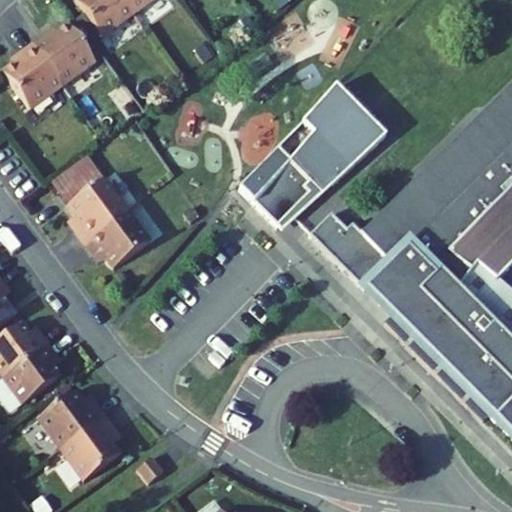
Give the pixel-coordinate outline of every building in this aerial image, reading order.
[(120,0),(78,0),(75,2),(86,17),(100,36),(102,39),(133,16),(120,0)] [(120,0),(133,16),(154,0),(120,0)] [(275,0),(283,9),(295,0),(275,0)] [(100,36),(86,17),(77,24),(80,27),(91,42),(100,36)] [(244,34),(253,27),(247,19),(238,27),(244,34)] [(45,38),(32,47),(62,88),(95,64),(86,52),(72,33),(67,27),(56,35),(47,41),(45,38)] [(80,27),(72,33),(86,52),(94,46),(91,42),(80,27)] [(47,41),(56,35),(54,32),(45,38),(47,41)] [(204,66),(216,57),(207,45),(195,54),(204,66)] [(62,88),(32,47),(20,57),(22,60),(13,66),(2,74),(30,112),(62,88)] [(22,60),(20,57),(11,63),(13,66),(22,60)] [(386,139),(336,89),(239,193),(270,223),(303,190),(320,173),(327,181),(336,189),(386,139)] [(511,442),(511,345),(501,335),(498,338),(491,331),(494,328),(457,290),(476,266),(497,284),(498,282),(511,268),(511,201),(502,192),(511,183),(511,184),(511,94),(487,119),(483,115),(469,128),(474,132),(424,181),(420,177),(407,190),(411,194),(365,240),(352,227),(346,233),(336,223),(315,244),(365,294),(372,286),(386,300),(382,304),(395,317),(385,327),(482,425),(489,419),(511,442)] [(68,208),(103,182),(86,159),(51,184),(68,208)] [(270,223),(277,231),(327,181),(320,173),(303,190),(270,223)] [(83,245),(127,213),(104,182),(103,182),(68,208),(75,219),(81,227),(74,232),(83,245)] [(511,201),(511,184),(511,183),(502,192),(511,201)] [(190,226),(198,219),(191,210),(183,216),(190,226)] [(150,244),(127,213),(83,245),(92,258),(100,252),(106,260),(113,271),(150,244)] [(310,238),(315,244),(336,223),(331,217),(310,238)] [(68,224),(74,232),(81,227),(75,219),(68,224)] [(98,266),(106,260),(100,252),(92,258),(98,266)] [(511,294),(498,282),(497,284),(476,266),(457,290),(494,328),(491,331),(498,338),(501,335),(511,345),(511,294)] [(0,294),(5,291),(0,284),(0,317),(10,310),(3,300),(0,296),(0,294)] [(5,291),(0,294),(0,296),(3,300),(9,296),(5,291)] [(0,382),(3,380),(47,349),(38,336),(32,341),(29,336),(22,326),(0,341),(0,382)] [(29,336),(32,341),(38,336),(34,332),(29,336)] [(56,361),(47,349),(3,380),(23,407),(61,379),(54,370),(50,365),(56,361)] [(56,361),(50,365),(54,370),(59,366),(56,361)] [(0,402),(10,416),(23,407),(3,380),(0,382),(0,402)] [(37,422),(60,453),(104,421),(95,408),(87,413),(81,405),(74,395),(37,422)] [(87,413),(95,408),(89,400),(81,405),(87,413)] [(104,421),(60,453),(83,484),(119,457),(112,447),(106,439),(113,433),(104,421)] [(119,441),(113,433),(106,439),(112,447),(119,441)] [(136,473),(147,488),(162,476),(151,462),(136,473)] [(47,511),(41,503),(31,510),(32,511),(47,511)] [(201,511),(219,511),(213,503),(201,511)]
